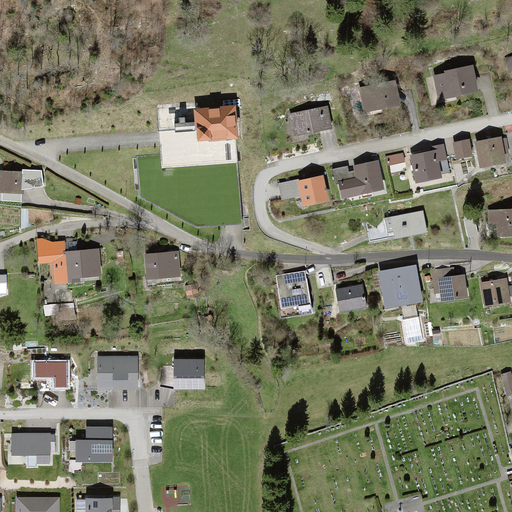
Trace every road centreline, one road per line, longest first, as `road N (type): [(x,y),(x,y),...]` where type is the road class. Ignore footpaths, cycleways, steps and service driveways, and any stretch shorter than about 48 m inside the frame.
road 1 (residential): [(335,259),(261,222),(262,178),(275,166),(511,118)]
road 2 (residential): [(146,511),(135,417),(0,415)]
road 3 (residential): [(335,259),(220,251),(158,224)]
road 4 (unclassified): [(158,224),(0,139)]
road 5 (residential): [(511,259),(335,259)]
